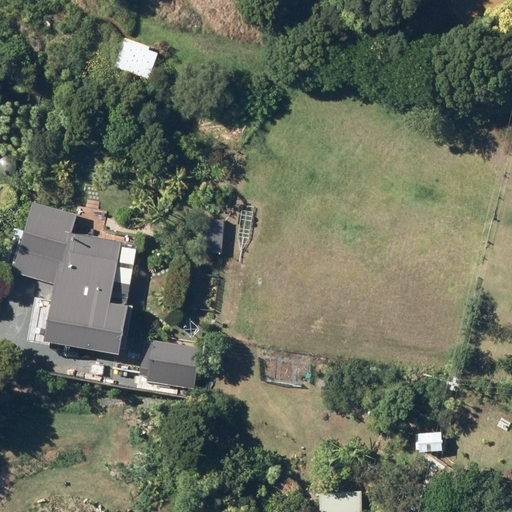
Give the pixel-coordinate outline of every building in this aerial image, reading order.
[(122,34),(113,62),(150,74),(156,58),(154,57),(157,48),(148,45),(148,43),(122,34)] [(12,267),(47,278),(39,327),(45,328),(43,336),(121,349),(129,305),(124,304),(136,239),(73,229),(76,208),(30,195),(25,223),(20,222),(12,267)] [(206,214),(202,249),(220,250),(224,216),(206,214)] [(146,371),(145,377),(193,386),(200,346),(145,335),(138,370),(146,371)] [(324,511),(353,511),(354,510),(327,502),(324,511)]
